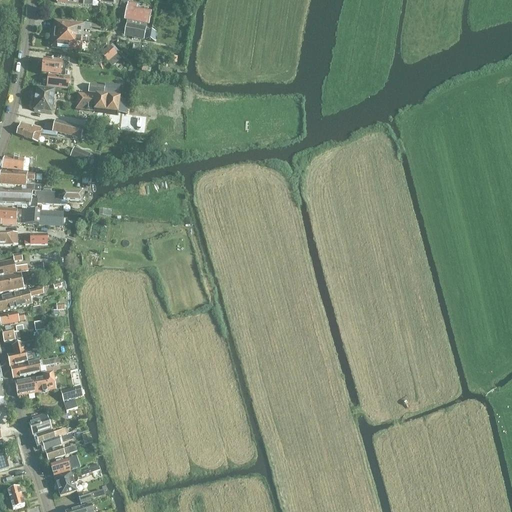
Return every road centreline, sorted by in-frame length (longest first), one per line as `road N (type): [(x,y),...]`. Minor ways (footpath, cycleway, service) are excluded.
road 1 (tertiary): [(47,511),(0,349)]
road 2 (tertiary): [(0,153),(33,0)]
